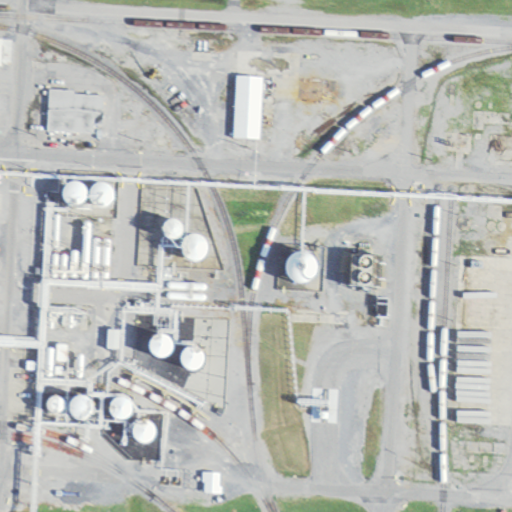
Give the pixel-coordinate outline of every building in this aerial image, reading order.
[(258,142),(261,79),(234,78),(231,141),(258,142)] [(102,95),(47,93),(45,133),(100,135),(102,95)] [(105,185),(85,189),(90,211),(110,207),(105,185)] [(178,223),(163,224),(163,241),(178,241),(178,223)] [(183,239),(187,264),(203,261),(199,237),(183,239)] [(290,288),(310,285),(307,256),(286,259),(290,288)] [(178,368),(194,373),(199,356),(183,351),(178,368)] [(71,422),(87,417),(82,399),(66,404),(71,422)] [(111,424),(129,418),(123,399),(105,404),(111,424)] [(131,445),(150,445),(150,424),(131,424),(131,445)]
